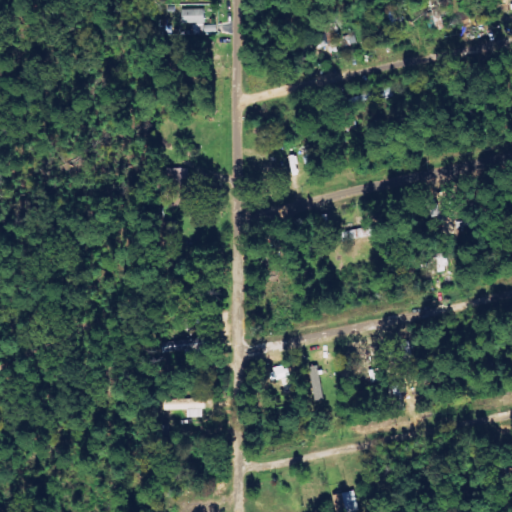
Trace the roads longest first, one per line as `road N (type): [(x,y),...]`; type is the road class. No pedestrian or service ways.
road 1 (residential): [(239,470),(243,221),(233,0)]
road 2 (residential): [(234,102),(511,38)]
road 3 (residential): [(239,470),(511,410)]
road 4 (residential): [(243,221),(511,153)]
road 5 (residential): [(241,348),(511,290)]
